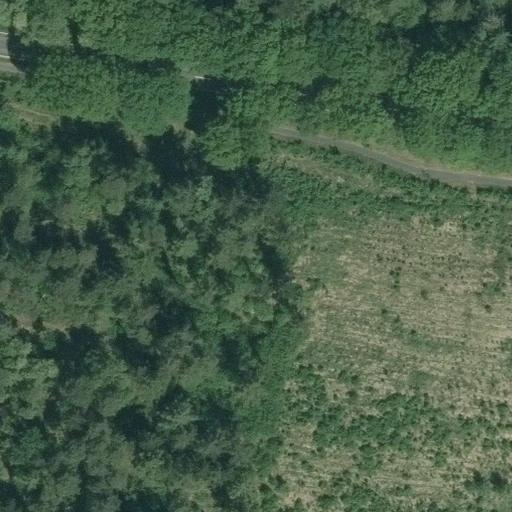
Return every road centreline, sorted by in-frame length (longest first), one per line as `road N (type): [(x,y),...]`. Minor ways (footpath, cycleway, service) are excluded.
road 1 (secondary): [(511,132),(0,45)]
road 2 (track): [(179,75),(119,511)]
